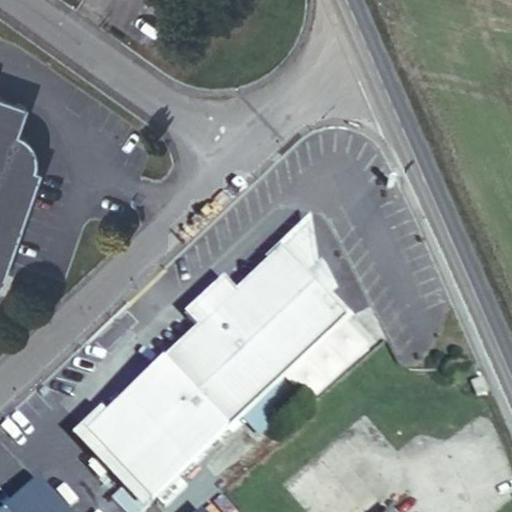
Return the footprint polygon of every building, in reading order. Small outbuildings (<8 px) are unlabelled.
[(0,267),(36,164),(30,161),(31,155),(31,151),(31,147),(30,145),(29,142),(27,138),(26,136),(25,135),(22,132),(18,129),(16,128),(12,126),(22,99),(0,91),(0,267)] [(163,364),(227,432),(283,380),(339,328),(348,320),(324,294),(335,284),(324,270),(311,270),(304,228),(236,293),(223,280),(185,316),(194,325),(201,318),(205,324),(199,330),(163,364)] [(201,318),(194,325),(199,330),(205,324),(201,318)] [(339,328),(283,380),(305,404),(361,352),(339,328)] [(153,501),(227,432),(163,364),(89,433),(153,501)] [(479,381),(469,386),(475,399),(485,395),(479,381)] [(69,511),(34,475),(0,507),(0,511),(69,511)]
